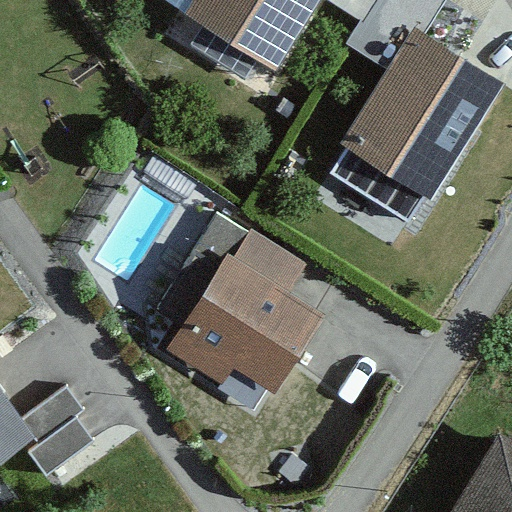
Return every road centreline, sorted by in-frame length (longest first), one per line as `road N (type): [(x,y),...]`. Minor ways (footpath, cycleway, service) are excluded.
road 1 (residential): [(222,511),(0,217)]
road 2 (residential): [(345,511),(511,249)]
